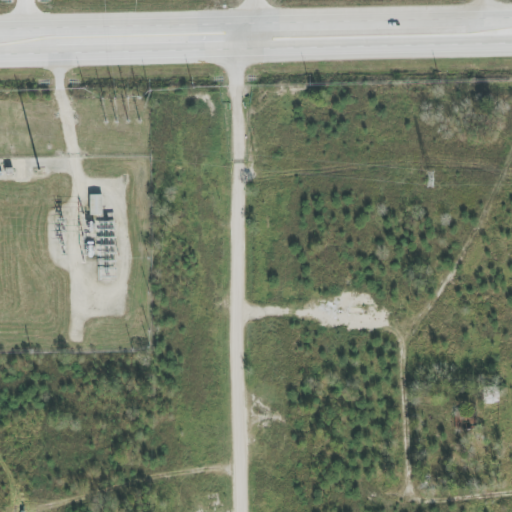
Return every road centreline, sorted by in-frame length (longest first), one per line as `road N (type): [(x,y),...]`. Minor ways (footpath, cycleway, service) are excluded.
road 1 (primary): [(511,15),(0,28)]
road 2 (primary): [(0,53),(511,44)]
road 3 (residential): [(235,22),(242,511)]
road 4 (residential): [(422,511),(409,457),(404,350),(511,161)]
